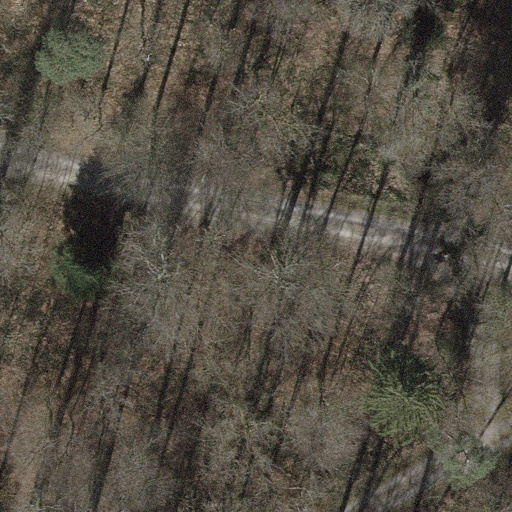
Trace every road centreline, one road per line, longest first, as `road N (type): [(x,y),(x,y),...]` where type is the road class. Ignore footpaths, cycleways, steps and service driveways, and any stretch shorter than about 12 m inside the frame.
road 1 (track): [(0,147),(511,262)]
road 2 (track): [(511,427),(360,511)]
road 3 (track): [(511,380),(480,257)]
